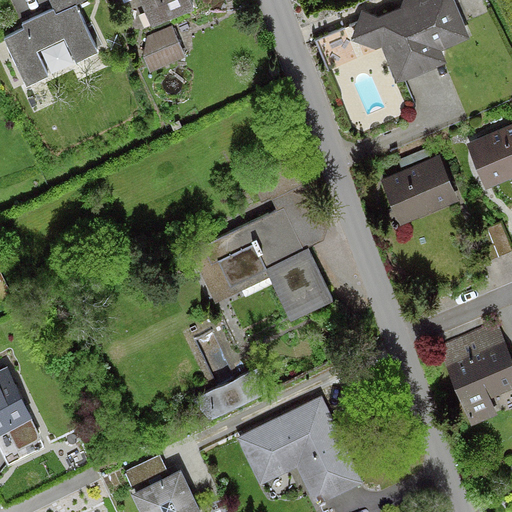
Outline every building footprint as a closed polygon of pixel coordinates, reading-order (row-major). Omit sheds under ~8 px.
[(149,10),(154,22),(191,5),(188,0),(139,0),(145,11),(149,10)] [(418,0),(405,0),(402,10),(376,20),(398,72),(402,70),(429,59),(436,56),(432,46),(462,33),(447,0),(423,0),(421,1),(418,0)] [(52,8),(20,23),(22,27),(2,37),(24,83),(46,72),(34,48),(62,35),(74,59),(96,49),(74,3),(65,7),(54,12),(52,8)] [(148,68),(181,54),(169,27),(146,37),(152,51),(142,55),(148,68)] [(471,143),(481,166),(487,183),(511,172),(511,125),(482,138),(471,143)] [(253,163),(275,209),(200,245),(208,262),(197,267),(211,294),(264,268),(289,318),(319,304),(331,298),(306,246),(302,248),(291,224),(319,211),(313,199),(287,146),(253,163)] [(419,212),(451,198),(434,158),(385,179),(397,206),(414,199),(419,212)] [(499,222),(485,228),(497,256),(511,250),(499,222)] [(497,256),(485,228),(472,234),(483,261),(497,256)] [(477,382),(483,395),(511,382),(511,376),(509,369),(498,342),(449,362),(460,389),(477,382)] [(191,397),(208,416),(268,387),(257,366),(191,397)] [(0,381),(0,425),(26,413),(9,377),(0,381)] [(242,438),(261,476),(286,463),(291,451),(307,456),(303,469),(315,495),(318,493),(353,477),(323,415),(304,408),(250,435),(242,438)] [(177,471),(168,475),(133,492),(143,511),(197,511),(190,497),(177,471)]
